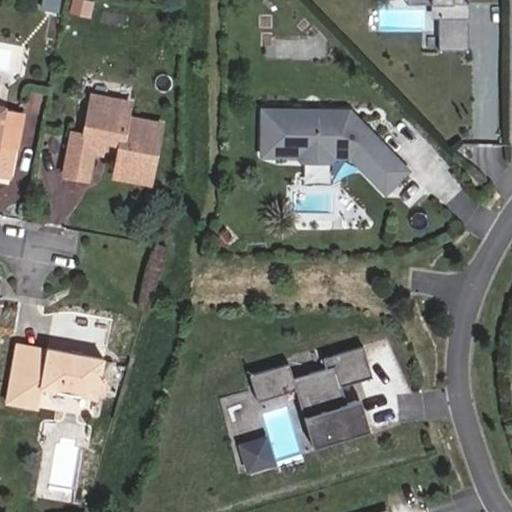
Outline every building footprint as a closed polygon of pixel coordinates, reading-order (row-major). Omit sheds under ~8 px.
[(432,0),(407,0),(408,8),(432,8),(432,0)] [(432,0),(432,8),(433,22),(440,22),(440,54),(470,54),(470,6),(465,7),(464,0),(432,0)] [(128,94),(92,89),(84,131),(72,128),(65,173),(86,177),(91,148),(101,149),(104,136),(120,139),(116,170),(150,177),(160,118),(125,112),(128,94)] [(0,176),(7,178),(14,143),(0,139),(0,129),(6,105),(0,103),(0,176)] [(350,108),(263,108),(263,153),(298,153),(303,159),(332,158),(337,153),(351,153),(386,188),(408,167),(365,124),(360,124),(355,119),(355,114),(350,108)] [(37,380),(94,392),(104,353),(46,339),(45,341),(17,335),(4,389),(34,396),(37,380)] [(343,385),(373,376),(364,345),(324,357),(327,367),(294,377),(290,363),(251,374),(258,401),(297,389),(310,435),(334,427),(338,440),(367,431),(357,399),(348,402),(343,385)] [(334,427),(310,435),(314,446),(338,440),(334,427)] [(266,437),(243,444),(250,469),(273,461),(266,437)]
